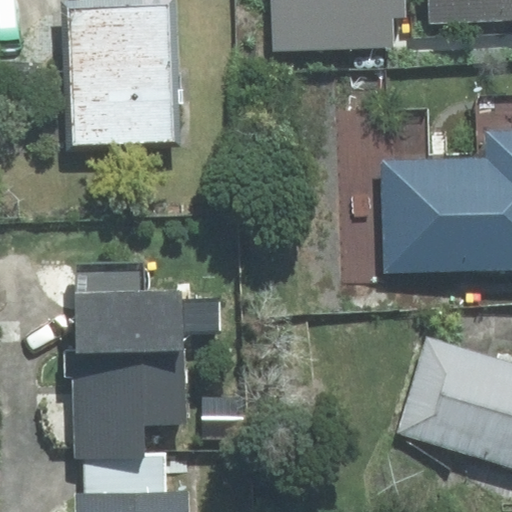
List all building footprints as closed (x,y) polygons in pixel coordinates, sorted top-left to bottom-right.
[(84,0),(87,138),(195,136),(191,0),(84,0)] [(410,0),(276,0),(275,36),(408,43),(410,0)] [(511,0),(437,0),(439,20),(511,15),(511,0)] [(397,264),(511,260),(511,121),(500,122),(501,155),(393,158),(397,264)] [(82,435),(157,437),(157,414),(202,416),(205,280),(164,279),(164,253),(87,251),(82,435)] [(511,460),(511,351),(438,330),(408,430),(511,460)] [(208,511),(206,480),(180,483),(177,442),(157,437),(94,449),(97,489),(78,491),(79,511),(208,511)]
